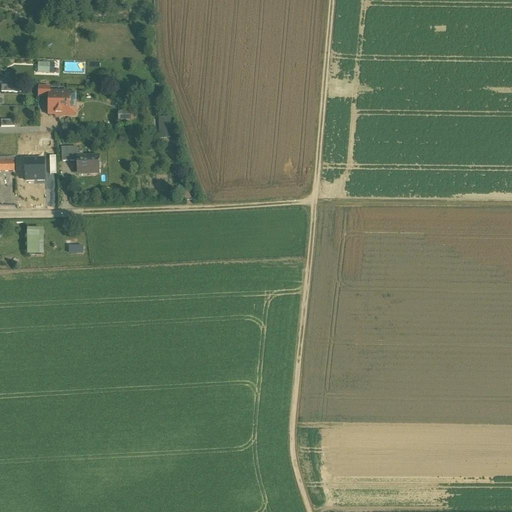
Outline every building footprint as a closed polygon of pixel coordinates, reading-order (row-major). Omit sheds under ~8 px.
[(37,73),(49,74),(49,62),(37,62),(37,73)] [(60,72),(60,62),(50,62),(50,72),(60,72)] [(50,87),(38,87),(38,99),(49,99),(49,93),(50,93),(50,87)] [(50,93),(49,93),(49,99),(51,101),(51,104),(49,106),(49,115),(55,115),(57,117),(60,117),(62,115),(62,110),(68,111),(68,110),(76,111),(76,94),(68,94),(50,93)] [(159,139),(173,139),(172,117),(158,118),(159,139)] [(61,148),(62,163),(77,162),(77,158),(83,158),(83,155),(77,155),(76,148),(61,148)] [(83,158),(77,158),(77,162),(77,173),(89,173),(89,176),(100,176),(99,166),(100,166),(100,157),(83,158)] [(45,160),(25,160),(26,182),(45,181),(45,160)] [(0,172),(8,172),(8,163),(0,162),(0,172)] [(43,230),(27,230),(27,256),(43,256),(43,230)]
